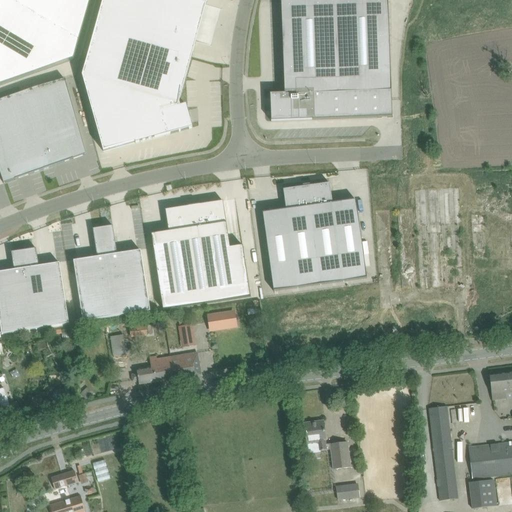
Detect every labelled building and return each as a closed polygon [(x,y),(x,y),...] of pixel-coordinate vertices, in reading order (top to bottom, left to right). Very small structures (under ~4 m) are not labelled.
[(0,0),(0,86),(74,60),(90,0),(0,0)] [(103,0),(82,76),(103,152),(131,144),(132,145),(171,134),(193,128),(186,105),(183,106),(180,98),(196,43),(206,7),(207,0),(103,0)] [(280,0),(284,94),(270,94),(271,122),(392,117),(387,0),(280,0)] [(35,88),(0,100),(0,173),(4,184),(15,180),(74,159),(86,155),(65,79),(35,88)] [(498,216),(511,215),(511,183),(497,184),(498,216)] [(286,210),(262,213),(273,292),(367,279),(356,200),(332,203),(330,184),(310,186),(303,187),(283,190),(286,210)] [(463,287),(460,188),(415,189),(418,289),(463,287)] [(169,232),(151,235),(163,310),(251,297),(243,246),(230,248),(223,201),(165,210),(169,232)] [(485,240),(484,214),(472,214),(473,241),(485,240)] [(113,226),(103,228),(117,317),(150,312),(141,251),(137,251),(138,252),(117,255),(113,226)] [(77,261),(74,261),(83,322),(117,317),(103,228),(93,230),(97,258),(77,262),(77,261)] [(36,249),(24,251),(35,330),(69,324),(60,263),(56,264),(56,265),(39,267),(36,249)] [(0,324),(2,335),(35,330),(24,251),(11,253),(14,271),(0,273),(0,324)] [(216,317),(218,329),(236,326),(234,314),(216,317)] [(147,325),(131,327),(133,338),(149,336),(147,325)] [(110,337),(114,360),(115,370),(128,368),(126,354),(123,335),(110,337)] [(196,345),(195,338),(186,340),(187,346),(196,345)] [(197,353),(170,358),(174,379),(175,379),(174,376),(180,374),(181,378),(201,375),(197,353)] [(174,379),(170,358),(157,360),(157,357),(149,358),(151,367),(136,369),(137,375),(132,375),(133,382),(138,381),(139,385),(156,382),(174,379)] [(511,373),(489,376),(492,400),(507,399),(506,391),(511,390),(511,373)] [(52,396),(52,398),(53,399),(53,401),(54,402),(56,403),(57,404),(59,404),(61,404),(63,404),(64,403),(65,402),(66,400),(67,399),(67,397),(67,395),(67,394),(66,392),(64,391),(63,390),(61,389),(59,389),(58,389),(56,390),(55,391),(53,392),(53,394),(52,396)] [(0,412),(2,411),(2,409),(10,407),(9,404),(6,396),(0,398),(0,412)] [(31,406),(38,409),(42,400),(35,397),(31,406)] [(429,409),(430,419),(440,501),(458,499),(447,407),(429,409)] [(319,451),(320,450),(331,449),(333,469),(349,467),(346,443),(331,445),(331,446),(326,446),(325,440),(326,440),(325,433),(323,423),(304,425),(305,435),(307,446),(319,449),(319,451)] [(511,441),(468,447),(472,479),(511,474),(511,441)] [(51,478),(55,490),(79,483),(76,472),(51,478)] [(497,506),(494,480),(469,483),(472,509),(497,506)] [(348,499),(346,486),(336,487),(336,493),(337,500),(348,499)] [(84,511),(80,497),(50,506),(52,511),(84,511)]
